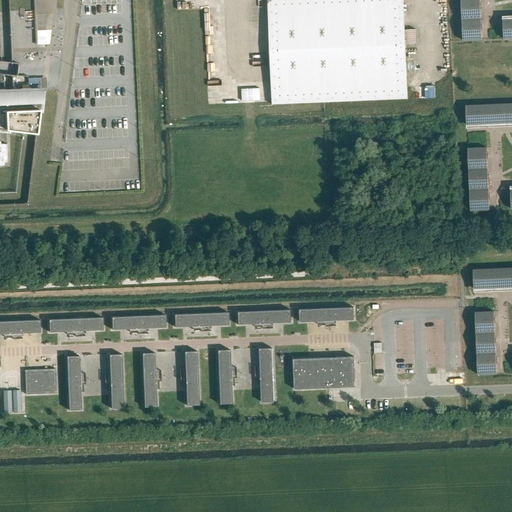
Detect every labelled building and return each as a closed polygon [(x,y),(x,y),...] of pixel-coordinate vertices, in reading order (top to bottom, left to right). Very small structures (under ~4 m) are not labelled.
[(53,0),(34,0),(36,44),(48,44),(53,0)] [(404,30),(403,0),(267,0),(272,104),(407,99),(405,44),(416,44),(416,29),(404,30)] [(482,24),(481,10),(482,10),(482,3),(481,4),(480,0),(461,0),(463,41),(482,41),(482,31),(483,31),(483,24),(482,24)] [(511,19),(508,19),(508,20),(503,20),(504,39),(511,39),(511,19)] [(264,85),(254,85),(255,102),(265,101),(264,85)] [(14,89),(0,89),(0,131),(11,133),(11,129),(24,131),(38,133),(40,133),(45,88),(14,89)] [(511,104),(466,106),(467,125),(472,125),(472,126),(478,126),(478,125),(492,124),(492,125),(499,125),(499,124),(511,123),(511,104)] [(489,194),(488,180),(489,180),(489,173),(488,173),(487,159),(488,159),(488,153),(487,153),(487,148),(468,149),(471,211),(489,210),(489,200),(490,200),(490,193),(489,194)] [(511,268),(473,270),(474,289),(479,289),(479,290),(486,289),(486,288),(499,288),(499,289),(506,289),(506,288),(511,287),(511,268)] [(356,308),(303,310),(303,323),(357,321),(356,308)] [(293,311),(240,313),(240,325),(294,323),(293,311)] [(496,357),(495,344),(496,344),(496,337),(495,337),(495,323),(496,323),(495,317),(494,317),(494,312),(475,313),(478,375),(497,374),(496,364),(497,364),(497,357),(496,357)] [(230,313),(176,315),(177,328),(231,326),(230,313)] [(167,316),(114,318),(114,330),(168,328),(167,316)] [(104,318),(51,320),(51,333),(105,331),(104,318)] [(41,321),(0,322),(0,334),(41,333),(41,321)] [(451,342),(452,367),(464,367),(463,341),(451,342)] [(273,349),(261,350),(263,403),(275,403),(273,349)] [(230,351),(219,351),(221,405),(233,404),(231,351),(230,351)] [(198,352),(186,353),(188,406),(200,406),(198,352)] [(155,354),(143,354),(145,408),(157,407),(155,354)] [(123,355),(110,356),(112,409),(125,409),(123,355)] [(80,357),(67,357),(70,411),(82,410),(80,357)] [(355,388),(354,358),(294,360),(295,390),(355,388)] [(57,394),(56,369),(25,370),(26,395),(57,394)] [(11,391),(3,392),(4,413),(12,413),(11,391)] [(20,391),(12,391),(13,413),(21,413),(20,391)]
